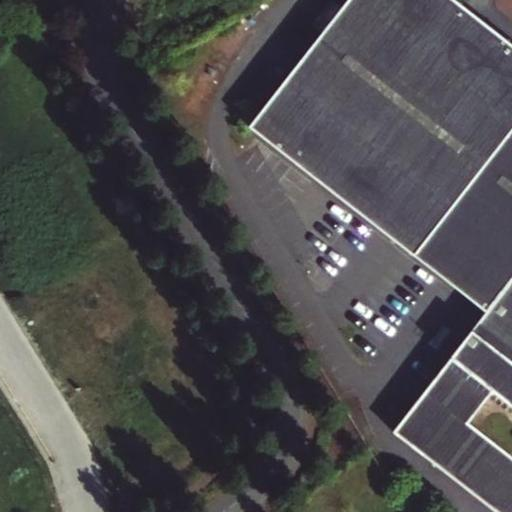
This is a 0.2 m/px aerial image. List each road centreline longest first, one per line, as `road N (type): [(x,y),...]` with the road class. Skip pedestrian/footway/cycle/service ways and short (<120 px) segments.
road 1 (unknown): [(472,511),(404,452),(235,153),(235,113),(306,9)]
road 2 (unclassified): [(260,486),(286,447),(283,378),(113,107),(105,60),(125,0)]
